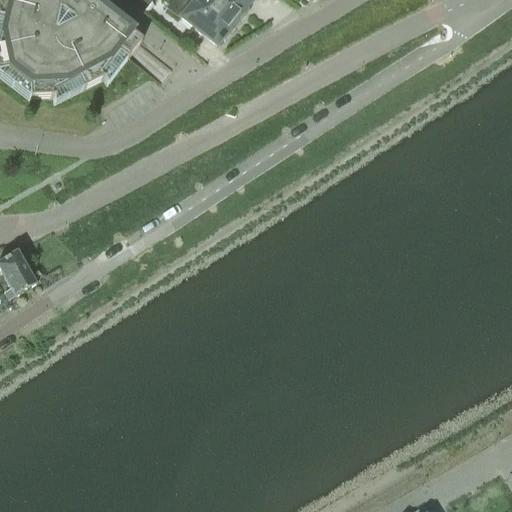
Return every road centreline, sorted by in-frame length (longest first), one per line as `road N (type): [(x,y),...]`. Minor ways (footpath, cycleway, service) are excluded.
road 1 (residential): [(0,334),(460,35),(497,0)]
road 2 (tertiary): [(0,238),(39,226),(474,0)]
road 3 (residential): [(0,139),(97,151),(216,82)]
road 4 (residential): [(216,82),(355,0)]
road 5 (residential): [(216,82),(111,0)]
